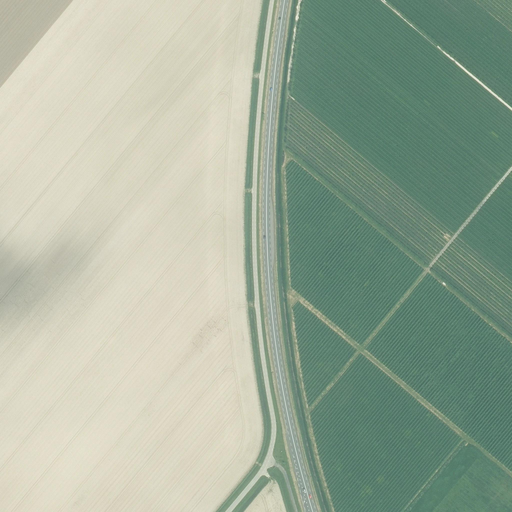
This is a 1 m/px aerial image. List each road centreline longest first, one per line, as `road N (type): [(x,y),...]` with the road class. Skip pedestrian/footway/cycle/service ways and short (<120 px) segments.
road 1 (unclassified): [(227,511),(267,463),(273,423),(253,251),(271,0)]
road 2 (primary): [(312,511),(279,375),(267,269),(267,158),(284,0)]
road 3 (track): [(511,167),(425,270)]
